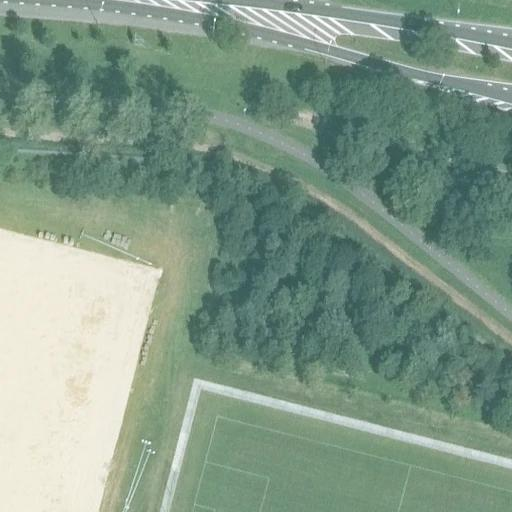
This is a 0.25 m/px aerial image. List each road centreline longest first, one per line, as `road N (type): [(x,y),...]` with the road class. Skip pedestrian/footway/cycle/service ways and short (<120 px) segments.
road 1 (primary): [(185,4),(511,97)]
road 2 (primary): [(511,38),(279,3),(185,4)]
